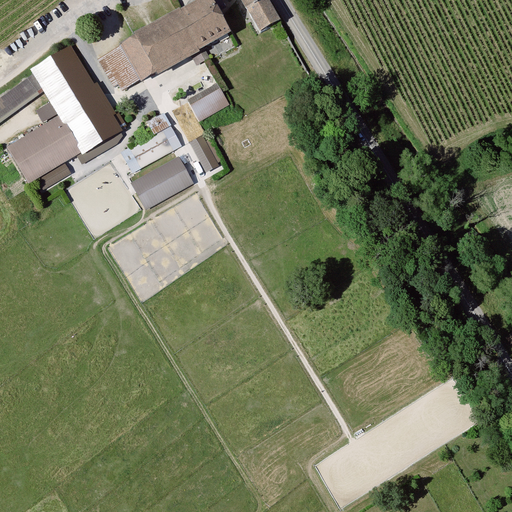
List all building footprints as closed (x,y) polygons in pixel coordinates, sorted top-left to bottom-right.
[(123,48),(99,61),(118,95),(140,83),(142,87),(231,38),(210,0),(203,0),(121,45),(123,48)] [(267,0),(240,0),(259,34),(280,22),(267,0)] [(73,45),(29,71),(57,118),(78,155),(82,159),(125,133),(73,45)] [(29,79),(0,98),(0,124),(41,96),(29,79)] [(216,86),(189,102),(200,122),(227,106),(216,86)] [(155,135),(121,152),(132,173),(182,147),(165,115),(149,123),(155,135)] [(78,155),(57,118),(5,148),(26,184),(78,155)] [(204,137),(190,143),(207,175),(220,168),(204,137)] [(178,159),(134,184),(150,210),(193,185),(178,159)]
